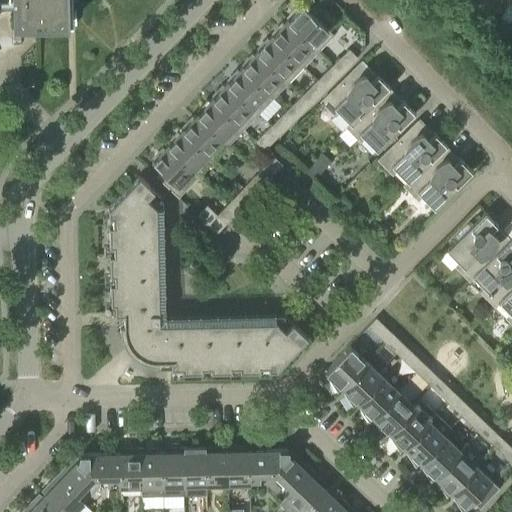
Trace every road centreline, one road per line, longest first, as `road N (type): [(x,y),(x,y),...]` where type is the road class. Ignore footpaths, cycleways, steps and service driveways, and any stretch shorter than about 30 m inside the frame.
road 1 (residential): [(68,399),(66,215),(262,8),(253,0)]
road 2 (residential): [(275,397),(495,176)]
road 3 (residential): [(68,399),(275,397)]
road 4 (unclassified): [(64,143),(203,0)]
road 5 (residential): [(495,176),(500,152),(382,32)]
road 6 (residential): [(275,397),(394,511)]
road 7 (unclassified): [(27,400),(22,236)]
road 8 (residential): [(60,399),(60,432),(0,495)]
